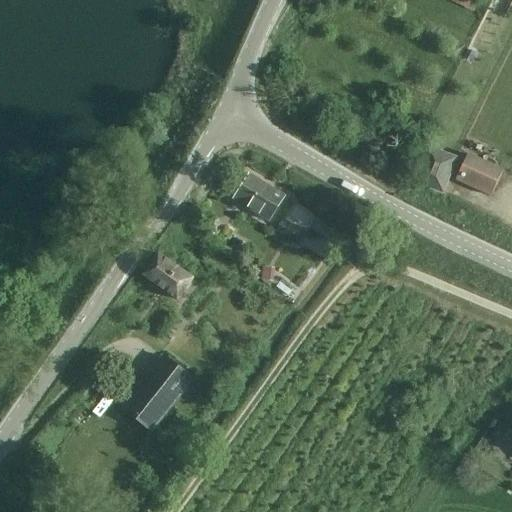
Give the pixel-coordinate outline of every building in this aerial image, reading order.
[(453,0),(475,10),(479,1),(476,0),(453,0)] [(443,195),(458,157),(427,146),(413,184),(443,195)] [(455,181),(490,196),(502,168),(467,153),(455,181)] [(285,197),(249,174),(233,200),(269,222),(285,197)] [(282,218),(278,235),(301,241),(305,225),(282,218)] [(142,275),(177,301),(193,279),(158,254),(142,275)] [(192,379),(163,357),(122,409),(151,432),(192,379)]
